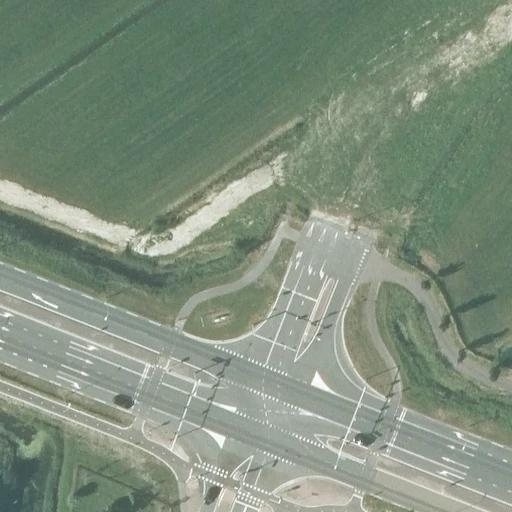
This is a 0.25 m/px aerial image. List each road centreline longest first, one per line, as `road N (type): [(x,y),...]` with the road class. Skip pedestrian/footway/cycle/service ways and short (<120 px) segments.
road 1 (unclassified): [(491,28),(382,99),(354,136),(310,240)]
road 2 (primary): [(255,376),(0,276)]
road 3 (unclassified): [(348,254),(396,149),(491,28)]
road 4 (primary): [(0,338),(234,428)]
road 5 (primary): [(511,482),(296,393)]
road 6 (unclassified): [(348,254),(410,282),(446,349),(511,388)]
road 7 (primary): [(276,445),(442,511)]
road 8 (unclassified): [(296,393),(348,254)]
road 9 (unclassified): [(310,240),(255,376)]
